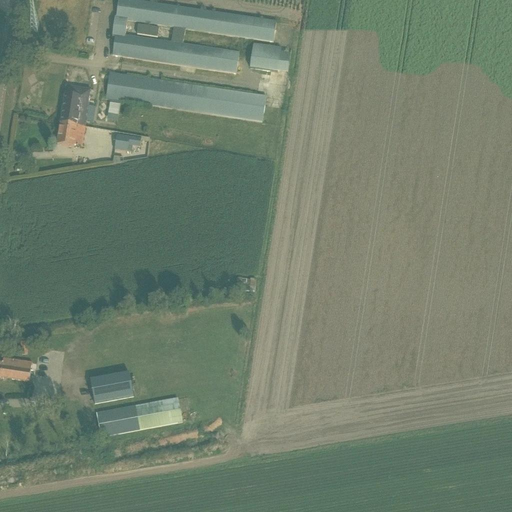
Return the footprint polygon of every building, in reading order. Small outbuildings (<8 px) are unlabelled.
[(112,38),(115,39),(112,58),(236,76),(239,54),(183,46),(185,32),(273,45),(276,23),(131,1),(131,0),(119,0),(116,19),(115,19),(112,38)] [(281,50),(267,48),(254,46),(250,70),(262,72),(265,75),(263,88),(267,88),(269,75),(278,77),(281,55),(281,50)] [(266,98),(110,74),(106,101),(110,102),(108,115),(128,119),(129,107),(121,106),(121,104),(262,125),(266,98)] [(61,124),(85,128),(91,91),(77,89),(67,88),(61,124)] [(57,147),(67,148),(74,149),(74,146),(82,147),(85,128),(61,124),(57,147)] [(140,150),(141,143),(149,144),(149,140),(142,138),(141,140),(117,136),(115,152),(131,155),(132,149),(140,150)] [(254,292),(255,280),(236,279),(236,292),(254,292)] [(0,379),(28,383),(31,364),(4,360),(3,365),(0,364),(0,379)] [(91,380),(95,404),(134,397),(130,373),(91,380)] [(101,439),(192,423),(187,399),(96,415),(101,439)]
